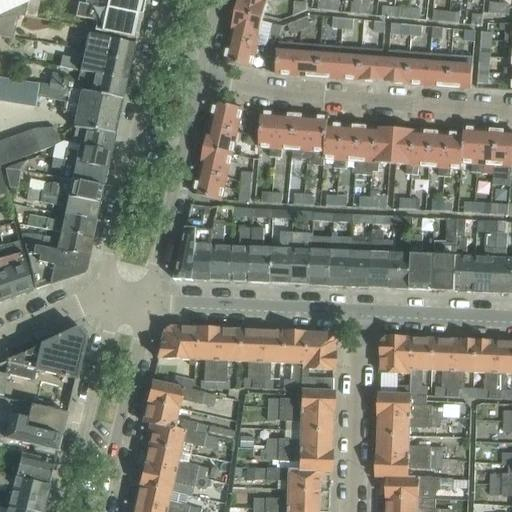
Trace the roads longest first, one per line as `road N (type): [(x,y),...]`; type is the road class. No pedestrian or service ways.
road 1 (residential): [(511,113),(280,95),(198,78)]
road 2 (residential): [(167,0),(101,300)]
road 3 (residential): [(147,303),(198,78)]
road 4 (residential): [(101,300),(58,511)]
road 5 (residential): [(360,312),(147,303)]
road 6 (residential): [(102,511),(147,303)]
road 7 (residential): [(352,511),(360,312)]
road 8 (residential): [(511,318),(360,312)]
